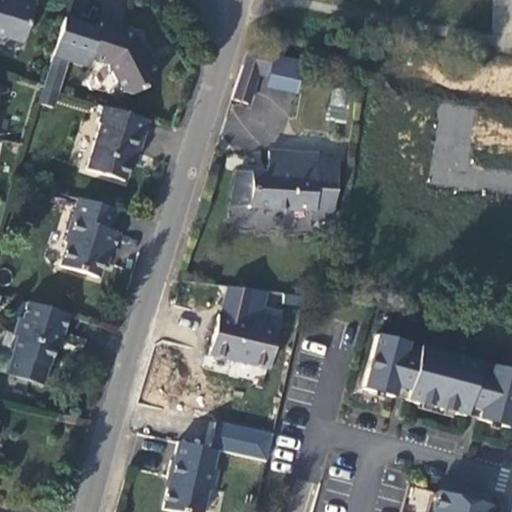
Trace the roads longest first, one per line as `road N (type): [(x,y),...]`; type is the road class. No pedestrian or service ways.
road 1 (tertiary): [(86,511),(240,8)]
road 2 (residential): [(511,481),(319,433)]
